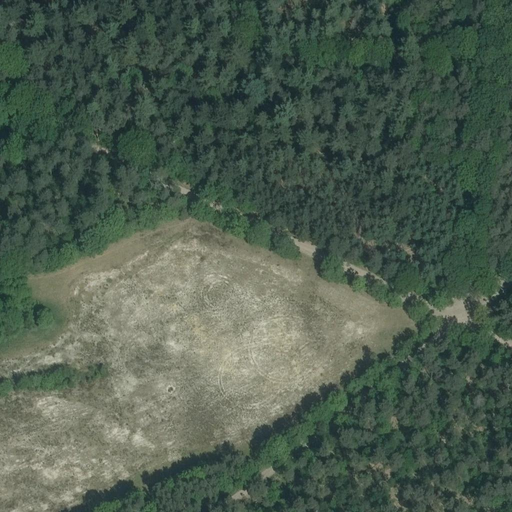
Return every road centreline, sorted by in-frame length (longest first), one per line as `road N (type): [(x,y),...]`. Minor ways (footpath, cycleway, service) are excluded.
road 1 (track): [(511,350),(0,104)]
road 2 (track): [(508,0),(459,323)]
road 3 (track): [(459,323),(220,511)]
